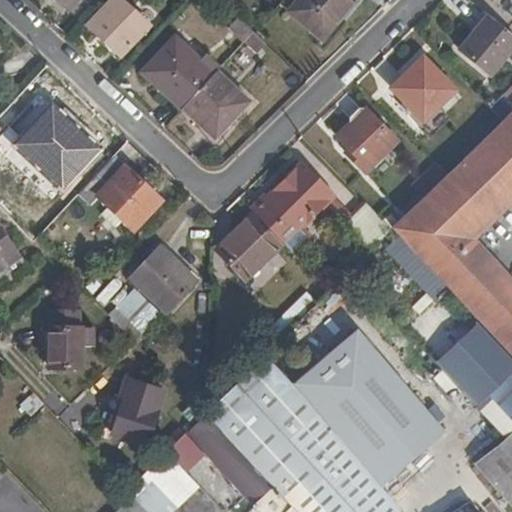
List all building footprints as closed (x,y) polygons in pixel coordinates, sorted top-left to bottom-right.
[(62,0),(81,17),(96,0),(62,0)] [(128,0),(107,0),(89,20),(99,30),(123,52),(151,21),(128,0)] [(322,33),(349,0),(294,0),(290,5),(322,33)] [(463,45),(492,69),(511,44),(511,28),(506,24),(491,11),(463,45)] [(241,14),(232,25),(246,40),(247,39),(256,29),(241,14)] [(247,39),(259,50),(268,40),(258,30),(256,29),(247,39)] [(99,30),(95,33),(120,56),(123,52),(99,30)] [(180,39),(148,72),(159,82),(165,76),(189,100),(216,71),(180,39)] [(459,86),(427,53),(395,83),(427,117),(459,86)] [(216,71),(189,100),(185,105),(218,136),(252,100),(219,69),(216,71)] [(165,76),(159,82),(183,106),(185,105),(189,100),(165,76)] [(403,140),(369,105),(342,133),(360,151),(356,155),(372,170),(403,140)] [(78,175),(75,173),(72,176),(70,178),(82,189),(117,153),(131,138),(100,109),(60,151),(76,165),(89,152),(94,157),(78,175)] [(511,110),(505,117),(450,172),(425,195),(395,226),(511,350),(511,277),(474,237),(511,199),(511,110)] [(129,164),(117,153),(82,189),(94,200),(101,193),(129,164)] [(438,160),(415,184),(425,195),(450,172),(438,160)] [(287,179),(272,194),(257,209),(295,249),(312,233),(304,224),(335,192),(304,162),(287,179)] [(16,179),(1,164),(0,164),(0,195),(16,179)] [(138,227),(165,198),(129,164),(101,193),(138,227)] [(72,176),(67,172),(46,193),(63,209),(82,189),(70,178),(72,176)] [(287,179),(283,175),(268,190),(272,194),(287,179)] [(17,178),(16,179),(0,195),(11,207),(25,193),(28,190),(17,178)] [(25,193),(11,207),(38,235),(63,209),(46,193),(36,203),(25,193)] [(188,430),(201,444),(215,458),(255,503),(277,484),(295,504),(306,494),(259,442),(218,398),(205,411),(38,235),(11,207),(0,195),(0,201),(65,271),(200,415),(187,429),(188,430)] [(367,198),(345,220),(373,248),(385,235),(394,226),(367,198)] [(229,238),(224,250),(244,272),(278,239),(255,214),(229,238)] [(0,273),(26,256),(0,216),(0,273)] [(317,239),(312,233),(295,249),(300,255),(317,239)] [(394,239),(384,249),(429,298),(439,288),(394,239)] [(170,307),(198,277),(163,243),(135,273),(170,307)] [(309,291),(268,330),(278,340),(318,301),(309,291)] [(84,322),(84,304),(49,305),(48,365),(77,365),(78,354),(92,354),(93,323),(84,322)] [(359,324),(296,380),(384,480),(449,423),(359,324)] [(218,398),(259,442),(306,494),(323,511),(400,511),(405,507),(402,502),(400,499),(384,480),(296,380),(269,348),(218,398)] [(491,387),(511,409),(511,407),(511,370),(510,368),(491,387)] [(148,441),(163,387),(127,378),(112,432),(148,441)] [(26,416),(43,405),(35,392),(17,403),(26,416)] [(188,430),(169,448),(196,477),(215,458),(201,444),(188,430)] [(511,434),(509,437),(477,461),(511,502),(511,434)] [(263,511),(323,511),(306,494),(295,504),(277,484),(255,503),(258,506),(263,511)] [(152,511),(134,493),(113,511),(152,511)] [(508,511),(498,497),(475,511),(508,511)]
